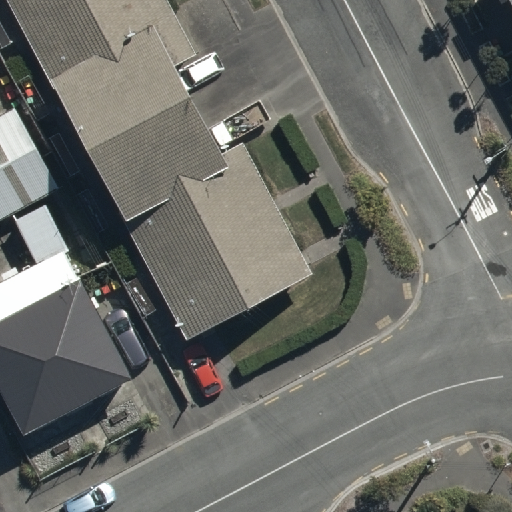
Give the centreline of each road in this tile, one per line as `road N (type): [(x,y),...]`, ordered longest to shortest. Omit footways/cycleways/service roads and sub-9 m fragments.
road 1 (residential): [(511,307),(351,0)]
road 2 (unclassified): [(199,511),(430,399),(511,380)]
